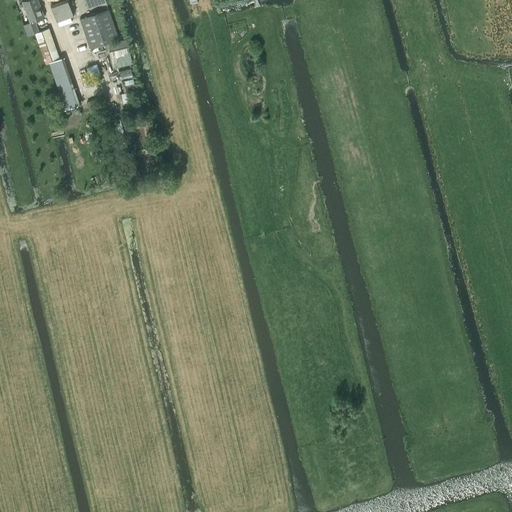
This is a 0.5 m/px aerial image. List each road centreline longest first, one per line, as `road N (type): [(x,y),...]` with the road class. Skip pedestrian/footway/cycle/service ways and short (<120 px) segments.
road 1 (track): [(337,0),(171,38),(160,0)]
road 2 (track): [(511,79),(395,86),(370,0)]
